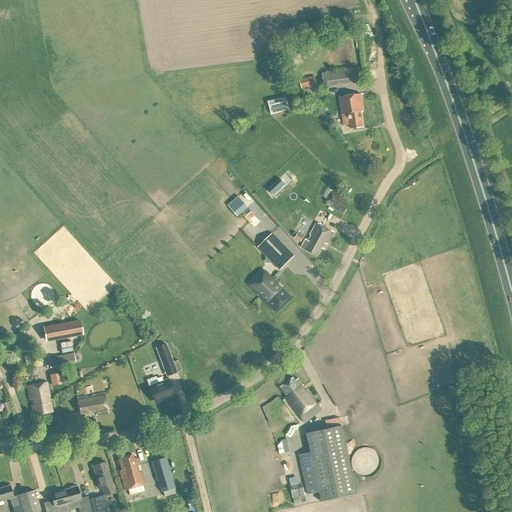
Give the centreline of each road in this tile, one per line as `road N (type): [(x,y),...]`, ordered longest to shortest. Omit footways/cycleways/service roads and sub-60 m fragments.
road 1 (residential): [(0,444),(125,435),(185,418),(251,381),(294,342),(401,161),(371,9)]
road 2 (trunk): [(511,292),(414,0)]
